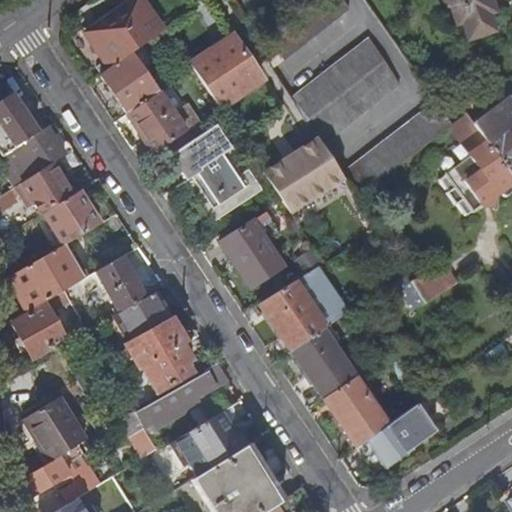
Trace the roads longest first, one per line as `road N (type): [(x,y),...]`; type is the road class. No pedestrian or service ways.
road 1 (residential): [(28,18),(344,511)]
road 2 (residential): [(403,511),(511,440)]
